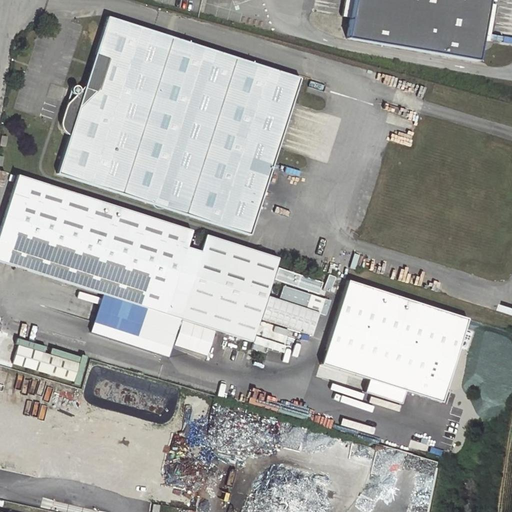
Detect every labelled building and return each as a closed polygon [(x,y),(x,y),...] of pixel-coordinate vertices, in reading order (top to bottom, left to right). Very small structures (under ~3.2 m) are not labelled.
[(357,0),(351,42),(482,67),(486,44),(492,8),(492,5),(493,0),(357,0)] [(486,44),(493,45),(499,9),(492,8),(486,44)] [(111,19),(87,95),(73,139),(61,175),(253,237),(302,80),(111,19)] [(73,139),(87,95),(74,90),(64,124),(64,127),(66,130),(68,132),(73,135),(73,139)] [(8,137),(1,136),(0,144),(0,147),(7,148),(8,137)] [(144,307),(169,315),(171,311),(184,315),(183,319),(256,342),(282,258),(21,177),(0,243),(0,261),(120,299),(144,307)] [(349,280),(323,363),(444,402),(470,318),(349,280)] [(144,307),(120,299),(112,327),(136,334),(144,307)] [(74,307),(72,314),(92,320),(94,313),(74,307)] [(171,311),(169,315),(183,319),(184,315),(171,311)] [(82,359),(22,340),(17,358),(76,377),(82,359)] [(141,381),(141,387),(169,392),(170,386),(141,381)] [(154,485),(168,395),(151,392),(137,483),(154,485)]
